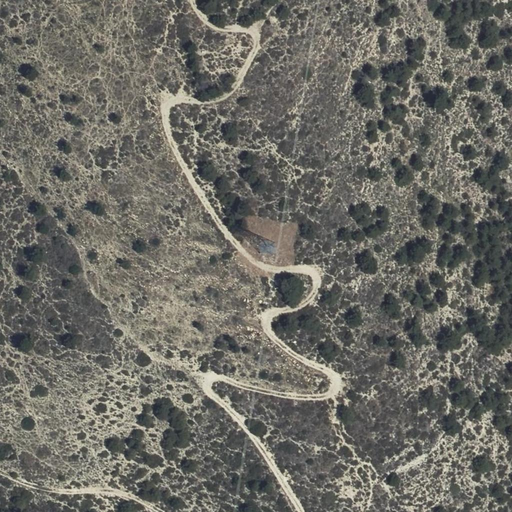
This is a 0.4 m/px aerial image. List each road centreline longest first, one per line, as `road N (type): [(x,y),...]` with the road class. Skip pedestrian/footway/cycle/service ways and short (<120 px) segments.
road 1 (track): [(191,0),(210,23),(253,31),(256,45),(229,94),(173,100),(165,130),(251,259),(314,275),(314,296),(273,310),(265,324),(307,366),(338,382),(333,395),(318,399),(220,376),(210,376),(206,389),(262,446),(301,511)]
road 2 (track): [(160,511),(103,488),(65,491),(0,471)]
